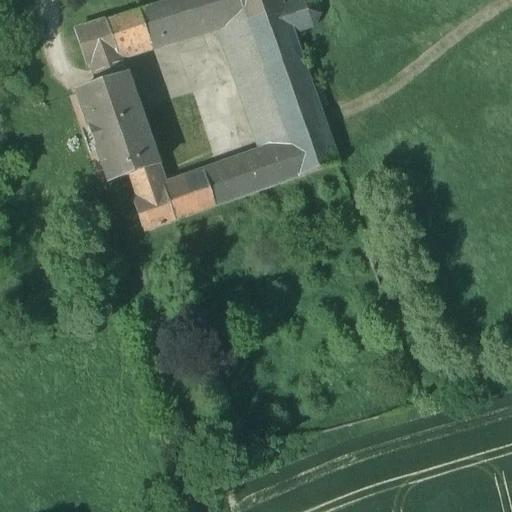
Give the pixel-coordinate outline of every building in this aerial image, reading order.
[(234,0),(179,0),(103,24),(115,56),(115,57),(117,57),(241,18),(234,0)] [(277,0),(234,0),(241,18),(248,37),(287,25),(277,0)] [(103,24),(74,34),(85,67),(90,66),(115,56),(103,24)] [(287,25),(248,37),(264,81),(302,69),(287,25)] [(115,56),(90,66),(97,87),(125,78),(117,57),(115,57),(115,56)] [(302,69),(264,81),(284,140),(323,128),(302,69)] [(97,87),(76,95),(108,185),(129,177),(156,168),(125,78),(97,87)] [(323,128),(284,140),(286,145),(298,179),(336,166),(323,128)] [(163,189),(162,190),(162,192),(173,223),(298,179),(286,145),(163,189)] [(156,168),(129,177),(137,199),(162,192),(162,190),(163,189),(156,168)] [(137,199),(132,201),(143,234),(173,223),(162,192),(137,199)]
